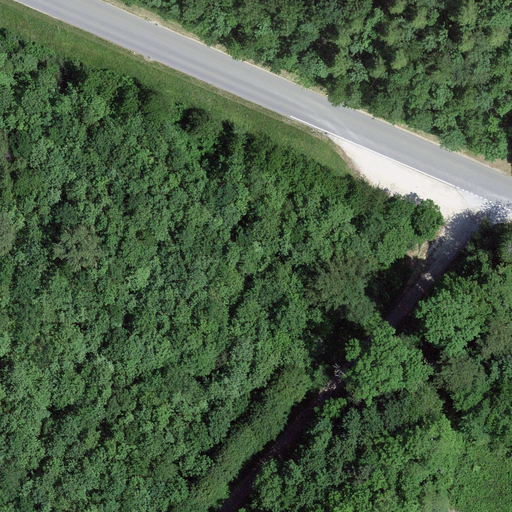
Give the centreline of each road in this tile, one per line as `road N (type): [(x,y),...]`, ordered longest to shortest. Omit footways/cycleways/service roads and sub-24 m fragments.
road 1 (tertiary): [(511,196),(54,0)]
road 2 (track): [(231,511),(442,274),(498,190)]
